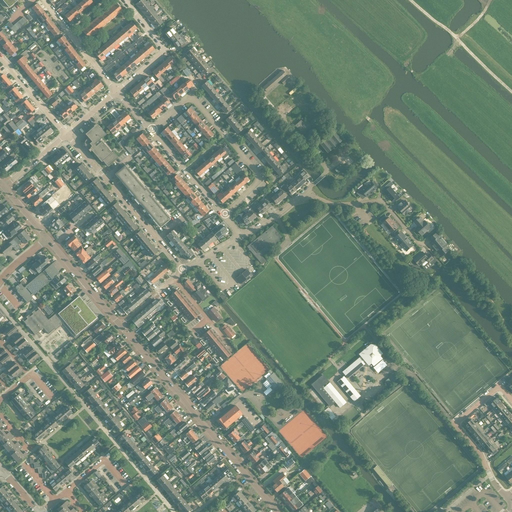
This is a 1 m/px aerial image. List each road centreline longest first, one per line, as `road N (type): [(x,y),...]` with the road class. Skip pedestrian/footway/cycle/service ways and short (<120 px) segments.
road 1 (tertiary): [(276,511),(46,238)]
road 2 (residential): [(184,270),(67,134)]
road 3 (residential): [(505,496),(455,422),(499,384),(511,399)]
road 4 (residential): [(223,215),(259,178),(190,95)]
road 5 (residential): [(425,244),(384,203),(330,202),(305,190)]
road 6 (track): [(511,92),(409,0)]
road 7 (residential): [(117,91),(162,51),(124,0)]
